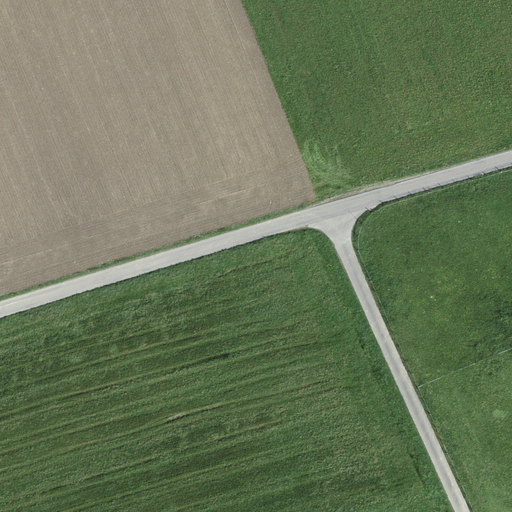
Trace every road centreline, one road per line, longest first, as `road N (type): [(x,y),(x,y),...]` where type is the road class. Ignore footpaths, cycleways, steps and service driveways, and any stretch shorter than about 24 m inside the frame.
road 1 (unclassified): [(0,317),(511,166)]
road 2 (track): [(442,511),(320,220)]
